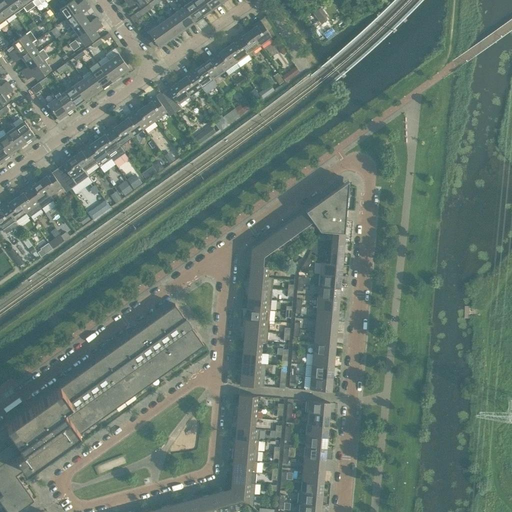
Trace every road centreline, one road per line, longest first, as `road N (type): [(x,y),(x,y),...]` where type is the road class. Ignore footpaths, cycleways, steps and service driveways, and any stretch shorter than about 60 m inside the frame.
road 1 (residential): [(340,511),(367,166),(345,163),(216,255)]
road 2 (residential): [(218,372),(210,471),(72,507),(56,482),(211,371)]
road 3 (residential): [(216,255),(0,410)]
road 4 (residential): [(0,179),(152,72)]
road 5 (residential): [(152,72),(251,0)]
road 6 (residential): [(218,372),(227,275),(216,255)]
